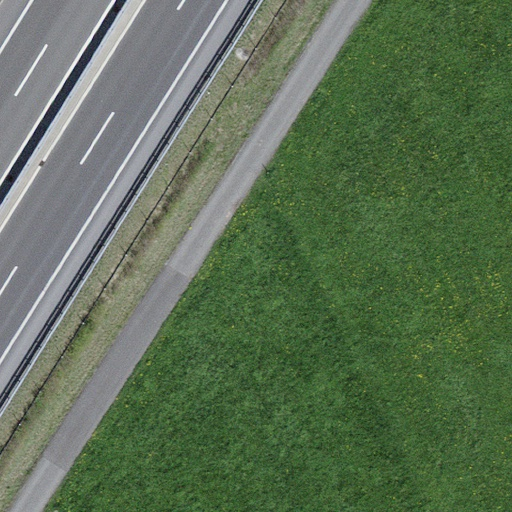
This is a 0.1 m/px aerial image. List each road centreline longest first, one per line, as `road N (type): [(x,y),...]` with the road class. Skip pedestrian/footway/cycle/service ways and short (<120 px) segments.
road 1 (track): [(349,0),(14,511)]
road 2 (motorway): [(0,293),(185,0)]
road 3 (motorway): [(76,0),(0,122)]
